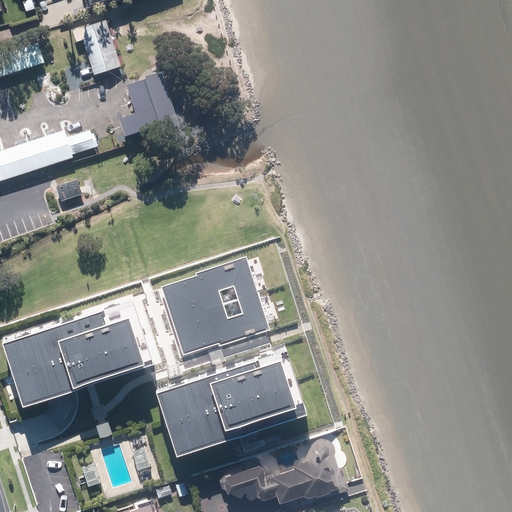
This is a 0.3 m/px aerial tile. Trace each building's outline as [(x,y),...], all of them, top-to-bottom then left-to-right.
[(29,0),(26,0),(21,2),(25,12),(33,9),(29,0)] [(89,0),(92,10),(123,0),(89,0)] [(103,20),(71,31),(74,41),(80,39),(92,75),(118,66),(103,20)] [(0,54),(0,75),(42,63),(36,43),(0,54)] [(122,85),(132,113),(115,118),(121,136),(172,119),(157,73),(122,85)] [(62,130),(0,150),(0,180),(71,157),(70,155),(87,149),(82,132),(65,138),(62,130)] [(75,179),(54,187),(59,201),(80,194),(75,179)] [(247,258),(162,286),(184,354),(270,330),(247,258)] [(139,292),(3,336),(19,384),(25,405),(64,393),(163,362),(139,292)] [(285,345),(157,386),(179,454),(309,412),(285,345)] [(251,496),(251,495),(262,499),(276,495),(280,510),(347,489),(339,466),(337,467),(332,454),(333,451),(333,448),(332,446),(330,443),(329,441),(327,440),(324,438),(322,438),(319,438),(316,439),(314,440),(311,442),(301,462),(290,466),(291,469),(263,478),(256,458),(214,471),(221,492),(225,491),(236,496),(239,491),(243,493),(243,494),(244,496),(245,497),(246,498),(248,498),(249,497),(251,496)] [(82,467),(85,475),(79,477),(81,485),(87,483),(88,486),(101,482),(96,464),(82,467)] [(186,482),(176,485),(180,496),(190,494),(186,482)] [(167,485),(155,489),(158,498),(170,494),(167,485)] [(153,511),(151,503),(121,511),(153,511)]
